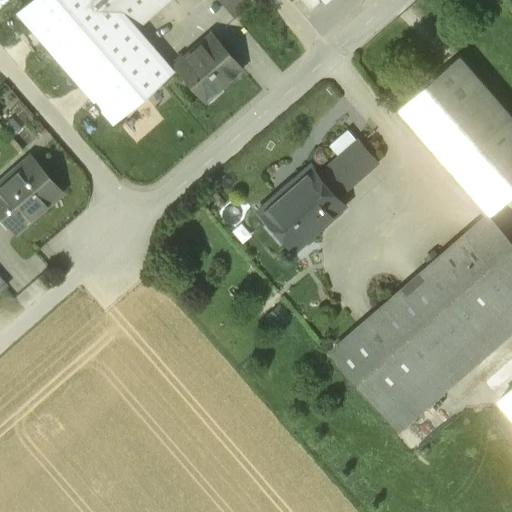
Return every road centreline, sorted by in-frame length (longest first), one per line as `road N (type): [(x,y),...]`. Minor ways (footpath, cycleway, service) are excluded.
road 1 (unclassified): [(392,0),(109,246)]
road 2 (track): [(0,59),(141,218)]
road 3 (track): [(109,246),(0,343)]
